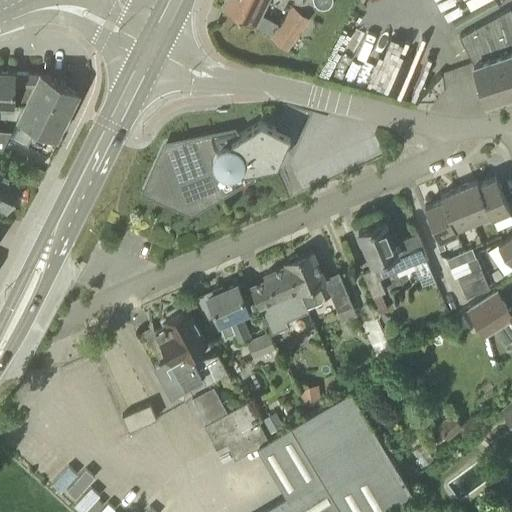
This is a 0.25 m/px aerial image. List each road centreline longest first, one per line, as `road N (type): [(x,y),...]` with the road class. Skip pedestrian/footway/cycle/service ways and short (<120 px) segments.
road 1 (residential): [(454,134),(437,159),(66,326)]
road 2 (residential): [(454,134),(222,80)]
road 3 (primary): [(44,256),(146,61)]
